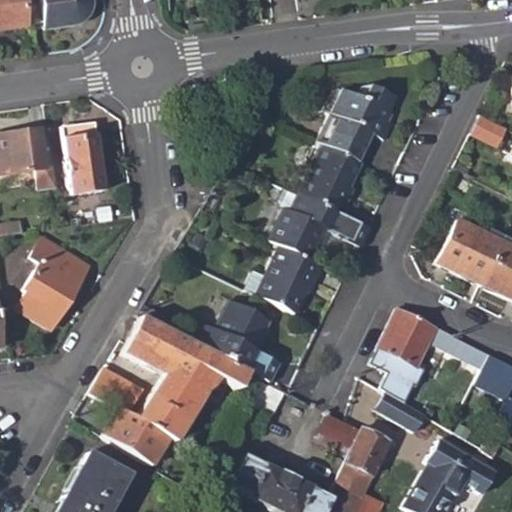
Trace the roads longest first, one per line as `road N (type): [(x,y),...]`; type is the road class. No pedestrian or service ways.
road 1 (residential): [(141,68),(158,222),(59,388)]
road 2 (residential): [(141,68),(394,28),(482,25)]
road 3 (residential): [(482,25),(484,66),(379,282)]
road 4 (residential): [(379,282),(488,334),(511,337)]
road 5 (residential): [(0,89),(141,68)]
road 6 (residential): [(379,282),(317,410)]
road 7 (residential): [(59,388),(0,498)]
